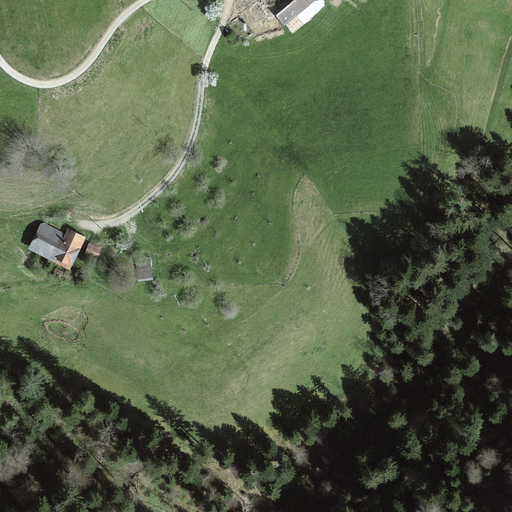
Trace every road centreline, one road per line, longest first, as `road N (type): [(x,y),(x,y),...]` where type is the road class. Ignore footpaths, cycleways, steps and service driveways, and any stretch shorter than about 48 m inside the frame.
road 1 (track): [(0,217),(110,224),(163,186),(189,149),(201,78),(228,0)]
road 2 (track): [(144,0),(72,76),(38,84),(0,59)]
